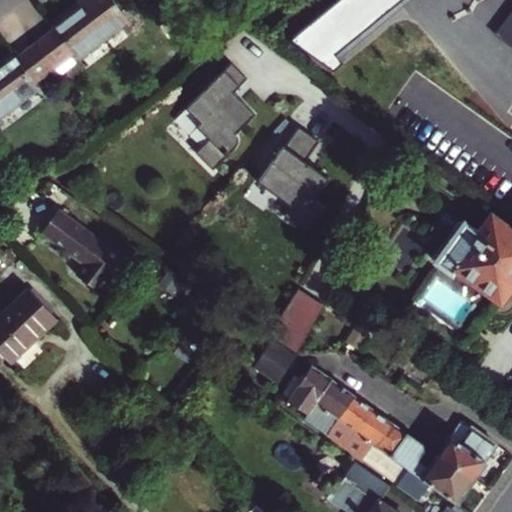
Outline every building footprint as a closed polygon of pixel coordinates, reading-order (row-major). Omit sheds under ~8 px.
[(55,27),(35,43),(54,67),(74,52),(78,58),(128,21),(112,0),(83,0),(52,23),(55,27)] [(336,0),(315,18),(314,17),(296,31),(323,64),(401,0),(336,0)] [(511,25),(503,37),(480,20),(490,7),(479,0),(430,0),(430,1),(442,10),(441,12),(471,33),(472,32),(483,40),(451,84),(506,124),(511,115),(511,25)] [(511,0),(498,0),(495,4),(511,17),(511,0)] [(12,53),(0,62),(0,117),(38,88),(34,82),(54,67),(35,43),(15,58),(12,53)] [(245,89),(225,70),(182,114),(211,142),(199,155),(213,168),(260,120),(237,98),(245,89)] [(320,144),(298,129),(257,188),(317,229),(326,212),(316,203),(330,184),(306,166),(320,144)] [(58,207),(41,230),(84,263),(76,274),(99,290),(124,257),(58,207)] [(451,215),(424,251),(451,271),(454,268),(499,300),(511,282),(511,228),(491,215),(477,233),(451,215)] [(29,288),(0,315),(0,353),(9,363),(56,317),(29,288)] [(264,336),(246,362),(276,379),(293,355),(264,336)] [(326,433),(354,394),(317,367),(313,372),(309,369),(287,400),(306,413),(304,417),(326,433)] [(247,368),(240,377),(275,401),(281,393),(247,368)] [(326,433),(362,458),(390,420),(354,394),(326,433)] [(459,419),(446,440),(437,453),(473,479),(486,460),(484,459),(496,442),(462,418),(459,419)] [(390,420),(362,458),(397,483),(422,451),(421,442),(390,420)] [(422,451),(397,483),(418,499),(421,494),(425,497),(432,487),(456,504),(473,479),(437,453),(446,440),(431,429),(421,442),(422,451)] [(330,442),(317,461),(334,473),(347,453),(330,442)] [(359,462),(354,459),(339,483),(337,481),(327,495),(344,508),(347,504),(357,511),(395,511),(379,501),(390,484),(359,462)] [(334,473),(317,461),(311,469),(328,480),(334,473)]
